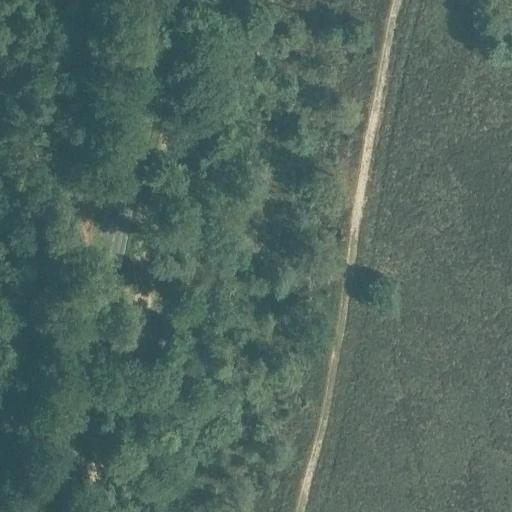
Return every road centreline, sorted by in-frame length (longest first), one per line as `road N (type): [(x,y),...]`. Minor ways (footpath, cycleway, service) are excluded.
road 1 (secondary): [(54,511),(165,0)]
road 2 (unknown): [(398,0),(301,511)]
